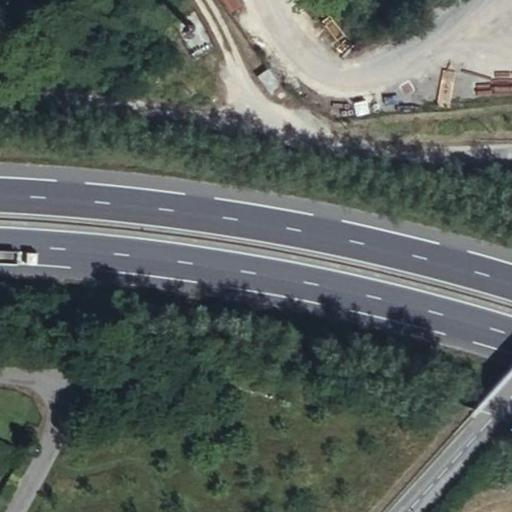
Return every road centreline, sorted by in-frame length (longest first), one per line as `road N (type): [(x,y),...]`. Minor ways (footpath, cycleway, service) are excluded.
road 1 (trunk): [(0,242),(164,255),(348,287),(511,334)]
road 2 (trunk): [(511,276),(408,248),(169,207),(0,195)]
road 3 (unclassified): [(511,152),(401,152),(145,105),(0,93)]
road 4 (track): [(326,143),(244,90),(184,0)]
road 5 (residential): [(7,511),(62,414),(55,385),(0,371)]
road 6 (tertiary): [(410,511),(511,401)]
